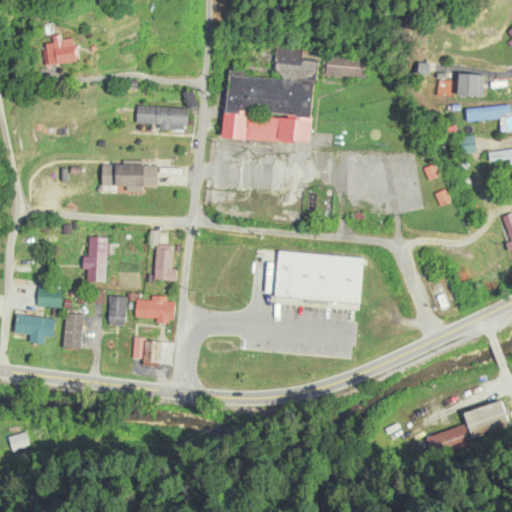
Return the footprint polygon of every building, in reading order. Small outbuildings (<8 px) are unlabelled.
[(48,45),(55,70),(83,63),(77,39),(65,42),(64,40),(48,45)] [(228,141),(314,145),(318,61),(303,60),(303,49),(278,48),(276,78),(231,76),(228,141)] [(369,60),(328,57),(326,76),(368,79),(369,60)] [(500,102),(511,101),(511,76),(510,77),(510,80),(498,81),(500,102)] [(468,109),(469,122),(511,119),(511,107),(468,109)] [(190,130),(191,110),(138,108),(137,128),(190,130)] [(460,138),(463,155),(478,153),(475,136),(460,138)] [(511,160),(511,150),(490,152),(490,161),(511,160)] [(160,167),(103,167),(103,188),(160,188),(160,167)] [(108,238),(89,238),(89,256),(84,256),(84,271),(88,271),(88,282),(108,282),(108,238)] [(176,281),(176,244),(156,244),(156,281),(176,281)] [(39,307),(63,307),(63,288),(39,288),(39,307)] [(105,303),(105,291),(78,291),(78,303),(105,303)] [(127,297),(110,297),(110,326),(127,326),(127,297)] [(152,297),(152,300),(138,299),(136,318),(176,321),(177,299),(152,297)] [(57,319),(17,314),(15,333),(32,335),(31,343),(46,345),(47,337),(55,338),(57,319)] [(66,350),(84,350),(84,314),(66,314),(66,350)] [(133,361),(172,365),(174,343),(135,339),(133,361)] [(509,427),(502,402),(461,413),(469,439),(509,427)] [(26,451),(25,435),(6,436),(8,452),(26,451)]
